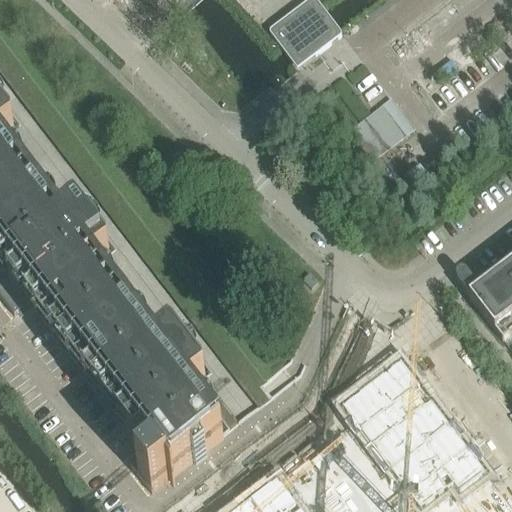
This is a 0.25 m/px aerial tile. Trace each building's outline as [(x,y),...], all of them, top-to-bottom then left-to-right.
[(340,35),(314,1),(271,33),(270,35),(270,36),(271,38),(297,73),(340,41),(341,40),(341,37),(340,35)] [(0,37),(0,77),(242,391),(261,377),(0,37)] [(391,105),(347,140),(370,170),(415,136),(391,105)] [(109,405),(141,447),(149,457),(131,471),(151,498),(153,496),(153,495),(168,483),(173,490),(174,488),(168,481),(172,478),(173,480),(223,441),(221,439),(219,440),(187,398),(205,385),(205,384),(187,398),(171,377),(188,363),(188,362),(170,376),(163,366),(180,353),(171,340),(153,354),(92,274),(109,260),(92,273),(72,247),(89,234),(76,216),(58,230),(0,154),(0,147),(14,136),(5,124),(0,127),(0,251),(18,274),(0,287),(0,300),(14,319),(38,301),(115,401),(109,405)] [(511,336),(511,259),(474,289),(465,277),(463,276),(462,276),(460,276),(459,277),(458,277),(457,279),(456,280),(456,281),(456,282),(456,283),(457,284),(465,296),(502,344),(511,336)] [(395,377),(348,414),(424,511),(432,511),(454,495),(457,500),(478,484),(395,377)]
